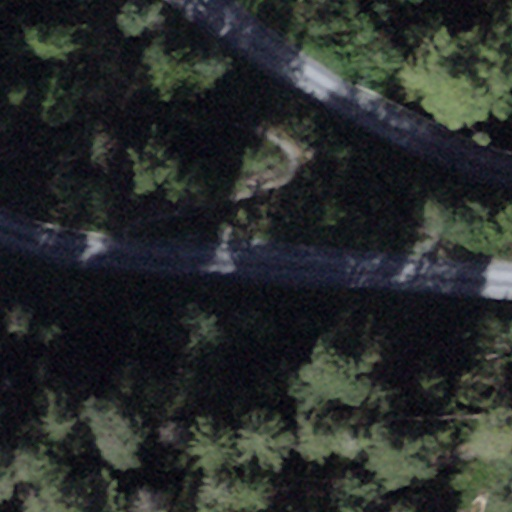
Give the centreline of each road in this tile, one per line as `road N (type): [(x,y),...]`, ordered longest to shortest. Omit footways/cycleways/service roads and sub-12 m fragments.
road 1 (unclassified): [(511,286),(59,239),(0,219)]
road 2 (unclassified): [(206,0),(304,77),(409,139),(511,174)]
